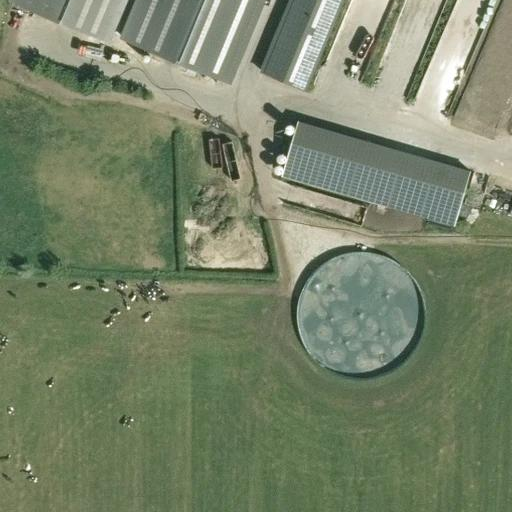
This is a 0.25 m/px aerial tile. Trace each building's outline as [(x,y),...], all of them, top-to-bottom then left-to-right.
[(13,0),(110,38),(125,0),(13,0)] [(231,79),(263,0),(141,0),(126,36),(231,79)] [(341,0),(345,1),(345,0),(291,0),(287,12),(311,22),(319,0),(341,0)] [(428,24),(420,42),(428,46),(449,0),(447,0),(423,0),(415,18),(428,24)] [(364,85),(386,26),(353,14),(344,37),(360,43),(346,78),(364,85)] [(471,170),(300,121),(285,175),(455,225),(471,170)]
